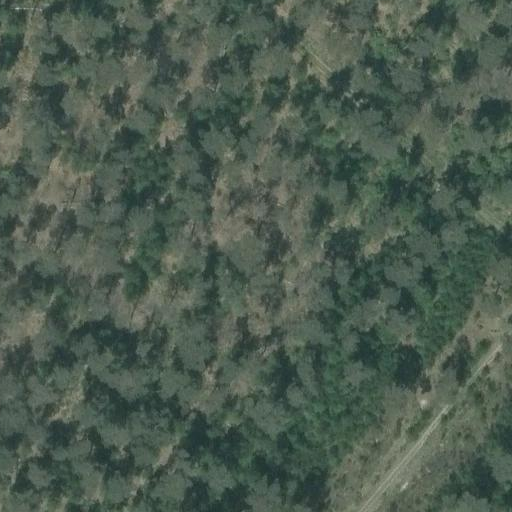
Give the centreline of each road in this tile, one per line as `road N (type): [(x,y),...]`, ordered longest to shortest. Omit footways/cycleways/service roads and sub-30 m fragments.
road 1 (track): [(511,252),(228,0)]
road 2 (track): [(361,511),(511,335)]
